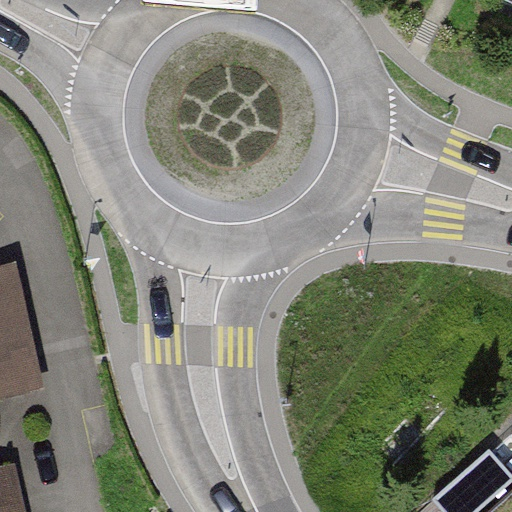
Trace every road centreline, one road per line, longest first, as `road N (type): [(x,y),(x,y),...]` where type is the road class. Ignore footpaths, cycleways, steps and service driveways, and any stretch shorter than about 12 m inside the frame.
road 1 (secondary): [(254,511),(209,397),(200,348),(202,246)]
road 2 (primary): [(113,50),(100,83),(101,154),(139,214),(202,246)]
road 3 (primary): [(202,246),(241,248),(312,220),(356,156)]
road 4 (primary): [(356,156),(357,80),(341,44),(290,0)]
road 5 (primary): [(356,156),(511,201)]
road 6 (primary): [(0,0),(113,50)]
